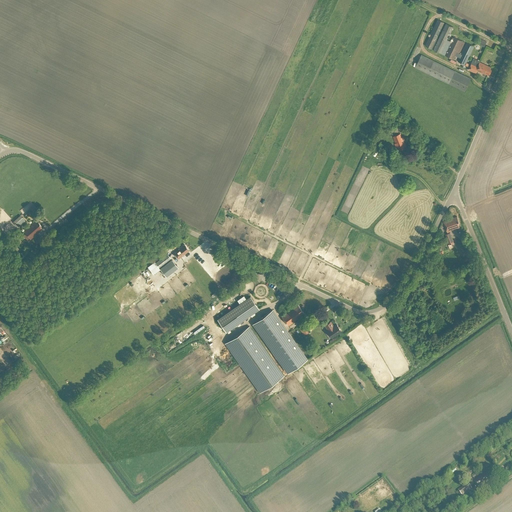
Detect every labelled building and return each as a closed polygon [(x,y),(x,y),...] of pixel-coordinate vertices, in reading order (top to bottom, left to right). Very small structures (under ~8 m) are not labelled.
[(459,54),(465,42),(454,37),(452,42),(447,40),(454,27),(446,24),(442,31),(441,30),(444,23),(438,20),(425,46),(441,53),(446,43),(450,46),(445,56),(453,60),(455,56),(460,58),(458,61),(466,65),(474,47),(467,43),(461,55),(459,54)] [(484,47),(487,42),(481,39),(478,44),(484,47)] [(471,79),(421,55),(418,62),(413,60),(411,65),(415,68),(465,92),(471,79)] [(488,75),(488,74),(490,74),(492,70),(491,69),(491,68),(480,62),(478,66),(472,63),(469,70),(476,74),(478,70),(488,75)] [(406,128),(404,130),(410,137),(412,135),(406,128)] [(404,148),(406,147),(405,143),(404,143),(400,134),(393,137),(396,144),(395,144),(398,152),(405,149),(404,148)] [(457,216),(443,221),(447,231),(459,227),(458,224),(460,223),(457,216)] [(25,220),(22,217),(14,223),(17,227),(25,220)] [(31,239),(42,229),(40,227),(41,226),(38,223),(37,224),(36,222),(24,232),(31,239)] [(454,243),(450,233),(445,234),(449,245),(454,243)] [(38,245),(43,240),(40,237),(35,241),(38,245)] [(21,243),(19,241),(13,247),(15,249),(21,243)] [(178,259),(189,251),(184,244),(173,253),(178,259)] [(163,271),(172,265),(166,256),(157,263),(163,271)] [(258,309),(250,296),(216,319),(225,332),(258,309)] [(297,305),(296,304),(280,316),(288,326),(303,315),(302,314),(306,312),(300,303),(297,305)] [(304,360),(270,311),(252,324),(286,373),(304,360)] [(341,331),(336,324),(333,326),(330,321),(325,325),(328,330),(327,331),(331,337),(341,331)] [(283,375),(248,326),(224,344),(258,393),(283,375)] [(486,482),(487,482),(492,479),(486,470),(482,474),(483,475),(474,482),(479,488),(486,483),(485,482),(486,482)] [(462,496),(472,489),(468,483),(458,491),(462,496)]
